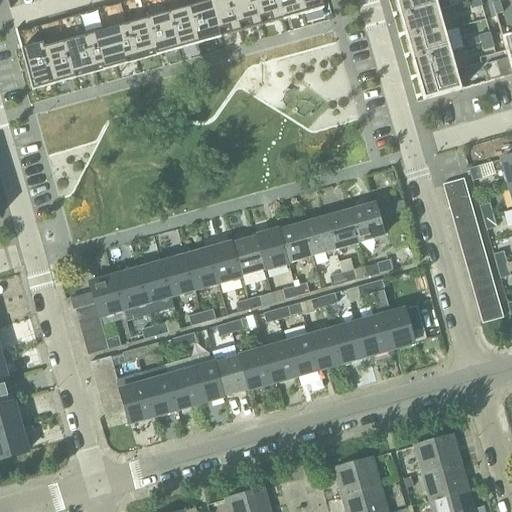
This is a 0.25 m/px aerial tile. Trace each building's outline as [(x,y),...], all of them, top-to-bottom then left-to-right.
[(231,0),(219,0),(210,3),(220,39),(241,33),(231,0)] [(253,0),(231,0),(241,33),(261,27),(253,0)] [(276,0),(253,0),(261,27),(282,21),(276,0)] [(298,0),(276,0),(282,21),(303,15),(298,0)] [(319,0),(298,0),(303,15),(323,10),(319,0)] [(398,0),(395,1),(401,22),(438,11),(435,0),(398,0)] [(480,0),(478,0),(469,3),(471,10),(482,7),(480,0)] [(511,0),(479,0),(497,62),(500,70),(502,79),(511,76),(511,0)] [(210,3),(189,9),(199,45),(209,42),(220,39),(210,3)] [(189,9),(168,14),(178,51),(189,48),(199,45),(189,9)] [(444,32),(438,11),(401,22),(407,43),(444,32)] [(168,14),(147,20),(157,56),(168,54),(178,51),(168,14)] [(147,20),(126,26),(137,62),(157,56),(147,20)] [(126,26),(106,32),(116,68),(137,62),(126,26)] [(106,32),(85,38),(95,74),(116,68),(106,32)] [(412,63),(450,53),(444,32),(407,43),(412,63)] [(481,44),(492,41),(490,33),(478,37),(480,44),(481,44)] [(478,37),(468,40),(470,47),(480,44),(478,37)] [(85,38),(64,44),(74,80),(95,74),(85,38)] [(494,49),(492,41),(481,44),(483,52),(494,49)] [(64,44),(43,50),(54,86),(74,80),(64,44)] [(42,45),(22,50),(34,91),(54,86),(43,50),(42,45)] [(418,82),(455,71),(450,53),(412,63),(418,82)] [(485,65),(490,83),(502,79),(500,70),(497,62),(485,65)] [(423,101),(461,91),(455,71),(418,82),(423,101)] [(508,185),(511,184),(511,157),(501,161),(508,185)] [(479,167),(469,170),(472,182),(482,179),(479,167)] [(442,185),(445,196),(467,190),(463,179),(442,185)] [(448,207),(470,201),(467,190),(445,196),(448,207)] [(448,207),(451,217),(473,211),(470,201),(448,207)] [(349,211),(358,245),(382,238),(373,204),(349,211)] [(489,205),(480,207),(483,219),(492,216),(489,205)] [(349,211),(325,218),(334,251),(358,245),(349,211)] [(454,228),(476,222),(473,211),(451,217),(454,228)] [(496,228),(492,216),(483,219),(486,231),(496,228)] [(325,218),(301,224),(311,258),(334,251),(325,218)] [(454,228),(458,239),(479,233),(476,222),(454,228)] [(301,224),(278,231),(287,264),(311,258),(301,224)] [(264,271),(287,264),(278,231),(255,238),(264,271)] [(482,243),(479,233),(458,239),(461,249),(482,243)] [(255,238),(231,244),(241,278),(264,271),(255,238)] [(461,249),(464,260),(485,254),(482,243),(461,249)] [(224,247),(208,251),(218,284),(241,278),(231,244),(224,247)] [(194,291),(218,284),(208,251),(200,253),(185,258),(194,291)] [(503,253),(493,256),(496,268),(506,265),(503,253)] [(488,265),(485,254),(464,260),(467,271),(488,265)] [(176,260),(161,264),(171,297),(194,291),(185,258),(176,260)] [(379,274),(392,271),(389,261),(376,264),(379,274)] [(153,267),(138,271),(147,304),(151,316),(174,310),(171,297),(161,264),(153,267)] [(467,271),(470,282),(491,276),(488,265),(467,271)] [(509,277),(506,265),(496,268),(499,279),(509,277)] [(129,273),(114,277),(124,311),(127,323),(138,320),(134,308),(147,304),(138,271),(129,273)] [(352,272),(340,275),(343,284),(355,281),(352,272)] [(329,278),(331,288),(343,284),(340,275),(329,278)] [(494,286),(491,276),(470,282),(473,292),(494,286)] [(93,292),(97,305),(100,317),(124,311),(114,277),(91,284),(93,292)] [(372,295),(383,292),(384,291),(382,282),(370,285),(372,295)] [(306,284),(294,288),(296,298),(309,294),(306,284)] [(370,285),(358,288),(360,298),(372,295),(370,285)] [(473,292),(476,303),(497,297),(494,286),(473,292)] [(283,291),(286,301),(296,298),(294,288),(283,291)] [(73,311),(76,311),(97,305),(93,292),(69,299),(73,311)] [(379,318),(389,351),(412,345),(412,344),(426,340),(424,332),(417,308),(390,315),(383,292),(372,295),(379,318)] [(322,298),(324,308),(336,305),(333,295),(322,298)] [(476,303),(479,314),(500,308),(497,297),(476,303)] [(260,298),(247,302),(250,311),(262,308),(260,298)] [(313,311),(324,308),(322,298),(310,301),(313,311)] [(236,305),(239,314),(250,311),(247,302),(236,305)] [(76,311),(79,324),(101,318),(100,317),(97,305),(76,311)] [(276,311),(278,321),(290,318),(287,308),(276,311)] [(482,324),(503,318),(500,308),(479,314),(482,324)] [(204,324),(216,321),(213,311),(201,315),(204,324)] [(266,324),(278,321),(276,311),(264,314),(266,324)] [(204,324),(201,315),(190,318),(192,327),(204,324)] [(104,329),(101,318),(79,324),(83,335),(104,329)] [(379,318),(356,325),(365,358),(389,351),(379,318)] [(227,325),(230,335),(239,333),(236,323),(227,325)] [(166,324),(154,328),(157,337),(169,334),(166,324)] [(220,338),(230,335),(227,325),(217,328),(220,338)] [(365,358),(356,325),(332,331),(342,364),(365,358)] [(157,337),(154,328),(142,331),(145,340),(157,337)] [(83,335),(86,346),(107,340),(104,329),(83,335)] [(342,364),(332,331),(309,338),(318,371),(342,364)] [(197,344),(194,334),(182,338),(185,348),(197,344)] [(107,341),(107,340),(86,346),(89,356),(122,347),(119,337),(107,341)] [(173,351),(185,348),(182,338),(171,341),(173,351)] [(309,338),(285,345),(295,378),(318,371),(309,338)] [(295,378),(285,345),(262,351),(271,384),(295,378)] [(150,358),(147,348),(135,351),(138,361),(150,358)] [(126,364),(138,361),(135,351),(123,354),(126,364)] [(262,351),(238,358),(248,391),(271,384),(262,351)] [(94,375),(114,369),(111,358),(91,364),(94,375)] [(248,391),(238,358),(215,365),(224,398),(248,391)] [(224,398),(215,365),(191,371),(201,404),(224,398)] [(142,374),(144,384),(154,417),(159,416),(164,415),(177,411),(168,378),(165,368),(142,374)] [(97,386),(118,380),(114,369),(94,375),(97,386)] [(201,404),(191,371),(168,378),(177,411),(201,404)] [(0,407),(14,404),(7,380),(0,381),(0,407)] [(121,391),(118,380),(97,386),(100,397),(121,391)] [(154,417),(144,384),(121,391),(124,401),(127,412),(130,424),(154,417)] [(121,391),(100,397),(103,407),(124,401),(121,391)] [(124,401),(103,407),(106,418),(127,412),(124,401)] [(14,404),(0,407),(0,434),(20,428),(18,418),(14,404)] [(20,428),(0,434),(0,460),(27,453),(25,443),(20,428)] [(421,476),(426,474),(461,465),(453,437),(413,448),(414,449),(418,448),(425,472),(420,473),(421,476)] [(340,498),(375,488),(368,464),(373,462),(372,460),(333,471),(340,498)] [(429,503),(433,502),(468,492),(461,465),(426,474),(433,499),(428,500),(429,503)] [(380,487),(375,488),(340,498),(344,511),(381,511),(376,491),(381,489),(380,487)] [(269,511),(264,490),(224,501),(224,502),(229,501),(232,511),(269,511)] [(474,511),(474,510),(468,492),(433,502),(436,511),(474,511)]
